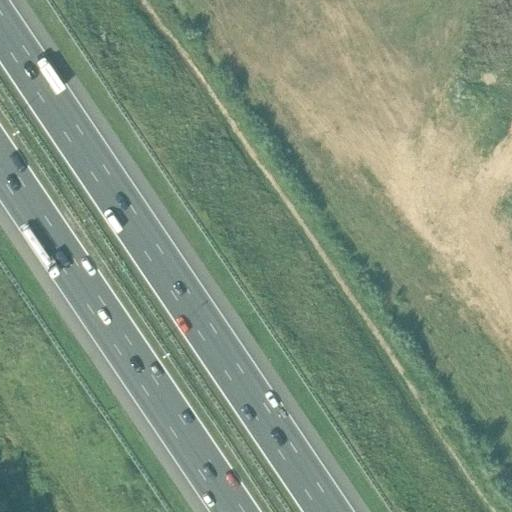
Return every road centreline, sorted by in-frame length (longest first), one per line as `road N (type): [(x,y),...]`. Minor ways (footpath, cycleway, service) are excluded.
road 1 (motorway): [(329,511),(0,24)]
road 2 (motorway): [(0,162),(235,511)]
